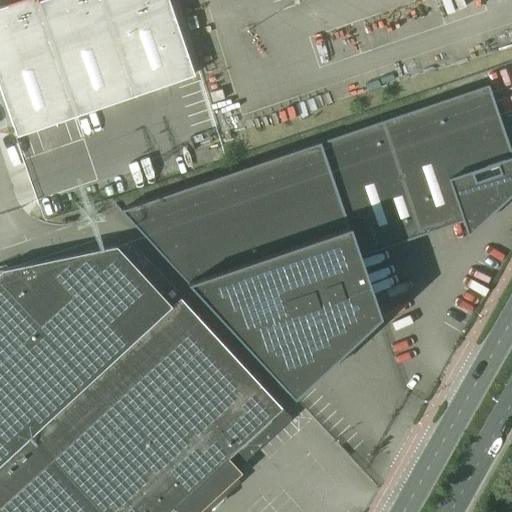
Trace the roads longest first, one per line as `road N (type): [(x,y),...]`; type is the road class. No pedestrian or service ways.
road 1 (unknown): [(332,511),(347,476),(341,462),(130,235),(105,221)]
road 2 (primary): [(511,317),(402,511)]
road 3 (primary): [(448,511),(511,403)]
